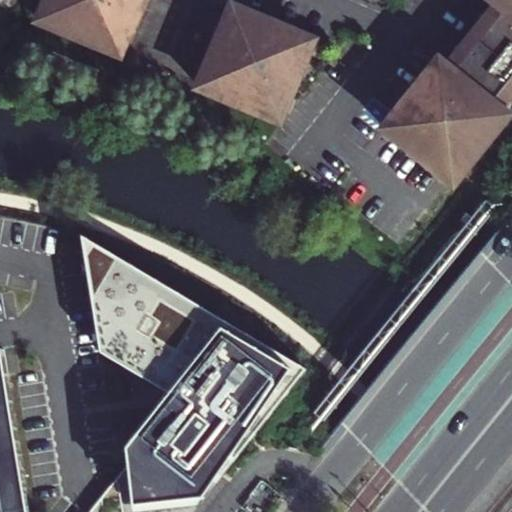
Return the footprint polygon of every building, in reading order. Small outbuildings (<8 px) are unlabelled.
[(120,49),(139,0),(45,0),(39,16),(120,49)] [(277,115),(308,39),(309,39),(311,36),(310,35),(311,34),(292,26),(292,27),(273,25),(261,20),(248,9),(248,8),(230,0),(196,81),(277,115)] [(402,102),(390,118),(458,172),(511,103),(511,102),(504,98),(511,87),(511,0),(495,0),(452,55),(444,49),(432,65),(433,66),(429,75),(420,89),(411,98),(403,103),(402,102)] [(139,270),(84,237),(103,353),(171,394),(129,449),(137,508),(204,499),(307,369),(139,270)] [(30,511),(3,350),(0,350),(0,511),(30,511)]
